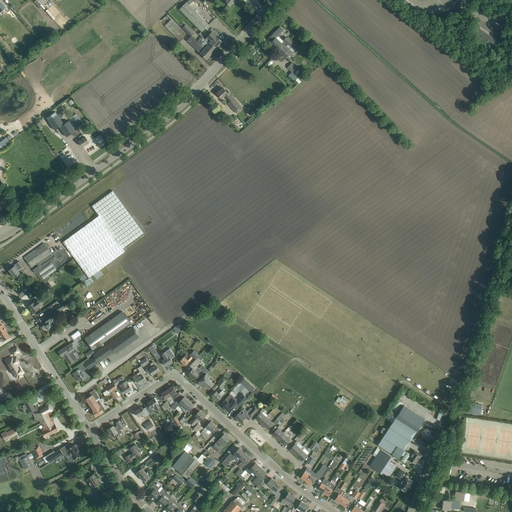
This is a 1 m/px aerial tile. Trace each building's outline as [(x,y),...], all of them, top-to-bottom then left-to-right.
[(201,31),(209,24),(189,5),(194,0),(197,3),(200,0),(199,0),(188,0),(186,2),(179,9),(201,31)] [(165,25),(164,26),(180,42),(187,34),(172,18),(171,20),(170,21),(168,22),(167,23),(165,25)] [(182,23),(180,25),(191,36),(191,35),(194,33),(186,24),(184,26),(182,23)] [(271,35),(268,39),(271,42),(271,43),(274,46),(279,51),(289,40),(287,38),(286,37),(284,40),(285,41),(283,43),(282,43),(276,38),(277,36),(284,29),(281,26),(271,35)] [(497,41),(478,27),(472,35),(492,49),(497,41)] [(209,43),(216,49),(222,41),(216,35),(215,36),(212,32),(205,39),(209,43)] [(191,36),(187,41),(197,50),(198,50),(199,49),(202,51),(200,53),(207,59),(211,54),(201,44),(198,42),(191,36)] [(289,40),(279,51),(286,57),(289,59),(293,55),(292,53),(295,50),(290,45),(292,42),(290,40),(289,40)] [(203,42),(201,44),(211,54),(216,49),(209,43),(207,45),(203,42)] [(294,74),(298,70),(292,63),(287,68),(294,74)] [(288,75),(294,81),(295,79),(299,83),(301,81),(290,72),(288,75)] [(218,92),(217,93),(219,96),(218,96),(220,99),(225,95),(231,101),(228,103),(235,111),(241,106),(229,92),(227,93),(223,88),(220,90),(219,90),(218,91),(217,92),(218,92)] [(67,137),(73,132),(76,136),(81,132),(78,128),(75,130),(69,121),(64,124),(57,114),(55,116),(49,119),(48,120),(55,130),(60,127),(67,136),(67,137)] [(70,119),(77,128),(83,123),(77,114),(70,119)] [(85,137),(82,134),(79,136),(81,140),(79,141),(83,146),(89,142),(85,137)] [(0,143),(3,147),(9,142),(6,138),(0,142),(0,143)] [(89,278),(125,251),(123,248),(144,233),(113,191),(92,206),(98,215),(62,242),(89,278)] [(31,268),(52,253),(44,243),(24,258),(31,268)] [(9,270),(11,273),(14,277),(17,275),(17,276),(18,275),(20,273),(18,270),(23,266),(19,261),(16,263),(18,265),(16,267),(15,266),(13,267),(9,270)] [(44,280),(57,270),(51,262),(38,272),(44,280)] [(18,291),(21,296),(31,288),(28,283),(18,291)] [(46,284),(40,289),(42,293),(49,288),(46,284)] [(34,302),(28,306),(33,313),(39,309),(38,308),(41,306),(37,300),(34,302)] [(46,310),(48,314),(43,317),(45,321),(41,323),(43,328),(46,326),(48,329),(52,327),(50,324),(53,322),(50,317),(65,307),(63,303),(60,306),(59,305),(53,309),(52,306),(46,310)] [(122,313),(85,338),(92,349),(129,323),(122,313)] [(147,325),(150,328),(151,326),(154,329),(159,324),(156,322),(157,321),(155,318),(147,325)] [(172,328),(175,333),(181,330),(177,325),(172,328)] [(6,330),(4,326),(0,328),(0,335),(3,340),(10,336),(6,330)] [(94,356),(84,363),(87,366),(87,367),(88,369),(93,366),(98,363),(98,362),(114,351),(115,354),(116,353),(116,354),(140,337),(139,337),(138,335),(135,331),(133,328),(132,327),(102,348),(95,353),(93,355),(94,356)] [(71,343),(63,349),(58,352),(62,356),(63,356),(64,358),(65,357),(69,363),(77,358),(74,353),(76,351),(71,343)] [(148,348),(156,359),(160,356),(152,345),(148,348)] [(170,348),(162,354),(165,358),(162,360),(166,366),(173,361),(171,359),(174,356),(175,356),(170,348)] [(196,359),(200,355),(194,350),(190,354),(196,359)] [(186,354),(180,361),(185,365),(192,358),(190,355),(189,356),(186,354)] [(201,357),(200,355),(191,364),(194,367),(201,360),(202,359),(200,358),(201,357)] [(13,358),(7,361),(14,372),(15,371),(19,377),(22,375),(21,373),(23,372),(19,367),(18,367),(17,366),(18,366),(16,364),(19,362),(16,357),(13,359),(13,358)] [(139,362),(142,366),(149,362),(146,358),(139,362)] [(75,371),(73,373),(75,377),(76,376),(77,377),(77,378),(80,381),(84,378),(87,376),(85,373),(83,371),(85,369),(84,368),(87,366),(84,363),(84,362),(74,369),(75,371)] [(159,370),(155,365),(153,362),(150,363),(152,367),(149,369),(152,375),(159,370)] [(142,375),(146,373),(141,366),(138,368),(140,371),(132,377),(136,382),(138,381),(139,384),(146,379),(142,375)] [(193,369),(188,374),(194,379),(196,376),(196,377),(199,374),(198,373),(201,370),(199,368),(198,367),(195,370),(193,368),(193,369)] [(210,377),(207,373),(198,383),(202,386),(203,384),(209,389),(214,383),(209,379),(210,377)] [(115,379),(113,381),(114,383),(116,385),(124,380),(122,376),(116,380),(115,379)] [(226,382),(223,379),(218,384),(221,387),(226,382)] [(125,393),(131,389),(126,381),(125,381),(120,385),(125,393)] [(117,388),(116,385),(114,383),(107,387),(110,392),(117,388)] [(167,389),(173,398),(175,397),(178,399),(182,395),(179,392),(178,393),(176,392),(172,386),(167,389)] [(168,402),(173,398),(167,389),(162,393),(168,402)] [(90,405),(99,400),(100,399),(94,390),(90,393),(92,395),(86,399),(90,405)] [(219,394),(216,391),(212,396),(217,401),(221,396),(225,392),(222,390),(219,394)] [(242,394),(236,401),(237,403),(240,405),(247,398),(242,394)] [(229,395),(222,403),(224,405),(223,406),(229,412),(233,407),(237,403),(236,401),(229,395)] [(342,395),(340,398),(338,396),(335,401),(343,406),(347,399),(342,395)] [(178,405),(182,409),(189,401),(184,397),(178,404),(176,402),(171,407),(174,410),(178,405)] [(149,404),(145,407),(150,414),(157,409),(160,407),(158,404),(158,403),(154,398),(148,402),(149,404)] [(105,410),(99,400),(90,405),(94,411),(93,411),(96,416),(105,410)] [(392,408),(396,411),(402,402),(397,400),(392,408)] [(41,423),(50,418),(47,414),(46,413),(53,409),(49,402),(46,404),(47,406),(39,410),(37,406),(34,408),(31,401),(26,404),(30,411),(29,412),(30,415),(33,414),(36,418),(33,419),(35,422),(39,420),(41,423)] [(189,401),(182,409),(186,413),(193,405),(189,401)] [(392,422),(378,445),(392,454),(399,458),(401,454),(403,456),(406,450),(405,449),(417,431),(416,430),(424,418),(404,405),(395,417),(392,422)] [(145,412),(144,411),(141,406),(135,411),(138,416),(142,414),(144,418),(147,416),(145,412)] [(259,409),(255,406),(249,413),(252,416),(259,409)] [(242,409),(235,417),(236,417),(235,418),(237,420),(238,419),(241,422),(245,417),(248,414),(246,413),(248,411),(244,408),(243,410),(242,409)] [(193,429),(197,432),(201,426),(198,423),(205,416),(199,411),(195,415),(196,416),(190,422),(193,425),(194,423),(196,425),(193,429)] [(261,412),(255,418),(259,422),(259,421),(261,423),(261,424),(267,417),(266,416),(262,413),(261,412)] [(158,418),(155,413),(151,415),(154,421),(155,420),(156,423),(160,419),(159,417),(158,418)] [(273,423),(268,418),(267,417),(261,424),(265,427),(267,429),(273,423)] [(42,422),(41,423),(43,428),(42,429),(45,436),(58,430),(55,425),(54,425),(50,418),(42,422)] [(113,425),(107,429),(112,436),(114,434),(114,435),(115,434),(115,435),(122,431),(120,428),(123,426),(120,420),(116,423),(118,425),(114,427),(113,425)] [(143,424),(147,430),(154,425),(153,425),(155,424),(154,422),(153,422),(151,420),(150,420),(143,424)] [(201,426),(197,432),(195,434),(198,436),(201,433),(206,437),(216,426),(211,421),(206,426),(204,429),(201,426)] [(178,426),(174,422),(168,429),(173,433),(178,426)] [(278,428),(272,434),(276,437),(277,437),(279,439),(278,439),(279,439),(284,433),(283,432),(279,428),(278,428)] [(16,433),(14,429),(7,433),(6,431),(1,433),(5,439),(16,433)] [(284,433),(279,439),(282,443),(283,443),(285,444),(284,445),(285,445),(290,439),(285,434),(284,433)] [(224,434),(221,437),(219,438),(220,439),(217,442),(219,444),(222,441),(225,443),(229,439),(224,434)] [(301,449),(300,448),(302,446),(297,441),(294,443),(295,444),(290,450),(293,453),(294,453),(296,455),(295,455),(296,455),(301,449)] [(314,441),(310,448),(313,450),(318,443),(314,441)] [(215,443),(212,447),(217,451),(221,448),(215,443)] [(136,444),(128,449),(132,454),(130,455),(129,454),(125,456),(129,462),(133,460),(132,459),(136,456),(137,458),(140,455),(138,452),(140,451),(136,444)] [(32,449),(37,459),(43,456),(41,452),(42,452),(39,445),(32,449)] [(67,449),(64,451),(66,454),(65,455),(70,462),(71,461),(71,462),(74,460),(73,460),(74,459),(76,458),(76,459),(79,457),(79,456),(81,455),(74,445),(67,449)] [(301,449),(296,455),(299,459),(300,458),(302,460),(301,461),(302,461),(307,455),(306,454),(308,452),(302,446),(300,448),(301,449)] [(238,461),(240,458),(245,453),(239,448),(234,453),(235,453),(232,456),(238,461)] [(389,476),(396,466),(389,462),(392,458),(377,448),(373,455),(376,457),(370,466),(381,474),(382,473),(383,474),(382,475),(383,477),(386,479),(387,478),(389,476)] [(60,449),(53,453),(56,458),(63,454),(60,449)] [(411,456),(409,459),(415,464),(419,458),(420,459),(422,455),(413,450),(410,454),(409,456),(411,456)] [(200,462),(185,451),(173,466),(187,478),(190,475),(189,475),(200,462)] [(324,451),(323,455),(332,460),(334,456),(324,451)] [(406,451),(401,460),(405,462),(409,456),(410,454),(406,451)] [(52,452),(46,456),(50,462),(56,458),(53,453),(52,452)] [(251,459),(245,453),(240,458),(242,460),(238,465),(242,468),(251,459)] [(33,465),(28,455),(19,460),(24,469),(33,465)] [(215,462),(208,456),(203,462),(210,468),(215,462)] [(315,459),(310,456),(306,462),(311,465),(315,459)] [(149,467),(155,463),(151,457),(145,462),(149,467)] [(232,458),(226,466),(229,468),(235,460),(232,458)] [(339,467),(343,469),(346,465),(345,465),(349,460),(346,458),(342,463),(339,467)] [(255,474),(261,468),(255,463),(253,465),(251,463),(245,470),(248,472),(250,474),(253,476),(255,474)] [(140,466),(141,468),(136,473),(145,482),(150,478),(143,470),(146,468),(143,464),(140,466)] [(317,472),(316,474),(318,475),(318,473),(321,476),(324,472),(327,467),(324,465),(323,464),(319,471),(318,470),(317,472)] [(261,468),(255,474),(258,476),(253,482),(258,486),(266,476),(264,474),(266,472),(261,468)] [(304,471),(300,477),(306,481),(312,471),(307,468),(305,471),(304,471)] [(405,472),(400,469),(396,476),(400,479),(401,477),(403,479),(398,487),(402,489),(401,490),(405,492),(405,491),(406,492),(408,488),(409,489),(411,485),(410,485),(413,481),(403,475),(405,472)] [(240,475),(239,477),(243,480),(245,478),(243,477),(248,472),(245,470),(244,471),(243,472),(242,473),(240,475)] [(312,471),(306,481),(312,484),(314,480),(316,478),(315,478),(318,475),(316,474),(315,473),(312,471)] [(93,474),(86,479),(92,488),(99,484),(93,474)] [(269,489),(273,484),(276,482),(272,478),(271,478),(269,480),(268,479),(265,482),(263,481),(260,484),(262,485),(264,483),(269,489)] [(320,484),(318,488),(323,492),(327,486),(324,484),(326,480),(327,480),(324,478),(324,479),(322,482),(320,484)] [(357,497),(364,487),(368,481),(365,478),(357,491),(356,490),(352,495),(356,498),(357,497)] [(232,493),(235,496),(245,484),(242,481),(240,483),(239,482),(236,484),(238,485),(232,493)] [(273,484),(269,489),(276,495),(280,490),(278,488),(280,486),(276,482),(273,484)] [(323,492),(323,493),(325,495),(326,494),(329,495),(332,491),(333,490),(333,489),(332,489),(335,486),(335,485),(330,482),(327,486),(323,492)] [(148,491),(150,493),(149,495),(154,500),(158,495),(162,490),(163,489),(163,488),(161,486),(160,486),(159,487),(154,483),(146,492),(147,492),(148,491)] [(367,488),(364,487),(357,497),(361,499),(366,493),(364,492),(367,488)] [(166,493),(162,490),(158,495),(161,497),(157,502),(162,507),(166,501),(170,496),(171,496),(170,495),(171,495),(167,492),(166,493)] [(335,499),(340,503),(344,497),(342,495),(344,492),(341,490),(339,493),(335,499)] [(464,500),(465,491),(464,491),(464,492),(456,491),(456,490),(455,490),(454,499),(451,501),(442,500),(443,500),(442,509),(441,509),(450,511),(451,508),(460,509),(461,500),(464,500)] [(103,501),(101,493),(87,496),(88,504),(103,501)] [(197,493),(193,499),(196,502),(201,496),(197,493)] [(291,503),(292,501),(295,497),(288,493),(285,498),(283,497),(280,502),(284,505),(285,503),(288,506),(290,502),(291,503)] [(344,497),(340,503),(346,507),(350,501),(353,503),(355,499),(349,495),(347,493),(344,497)] [(272,505),(277,498),(274,495),(269,502),(272,505)] [(170,496),(166,501),(169,504),(165,509),(168,511),(171,511),(174,508),(178,503),(170,496)] [(374,498),(371,496),(366,503),(369,505),(374,498)] [(258,497),(246,504),(248,507),(260,500),(258,497)] [(235,498),(233,501),(241,507),(243,505),(235,498)] [(236,511),(241,507),(233,501),(233,500),(222,511),(236,511)] [(304,511),(308,506),(305,504),(305,503),(301,501),(300,502),(298,506),(297,507),(301,510),(299,511),(304,511)] [(383,503),(380,501),(374,509),(378,511),(383,503)] [(353,511),(359,511),(361,509),(363,506),(357,502),(355,505),(351,510),(353,511)] [(178,503),(174,508),(177,510),(175,511),(184,511),(186,511),(186,509),(178,503)]
